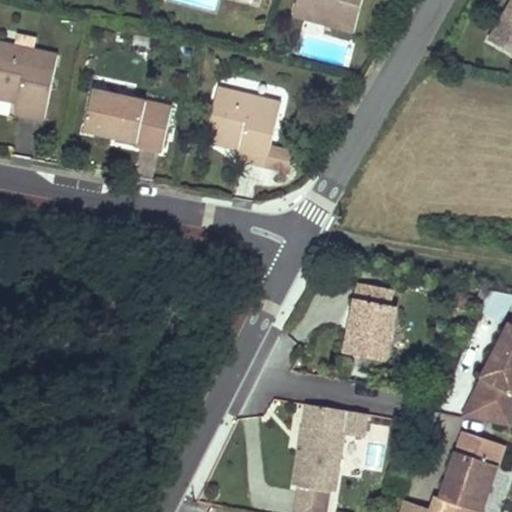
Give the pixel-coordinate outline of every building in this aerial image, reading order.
[(332,12),(330,25),(357,30),(362,0),(296,0),(296,2),(332,12)] [(332,12),(296,2),(293,14),(330,25),(332,12)] [(511,3),(492,39),(511,50),(511,3)] [(35,50),(38,38),(18,33),(15,45),(35,50)] [(46,117),(59,56),(35,50),(15,45),(0,41),(0,97),(13,101),(15,95),(19,96),(18,102),(16,111),(46,117)] [(282,104),(219,88),(206,140),(240,148),(237,159),(263,165),(291,172),(296,151),(272,146),(282,104)] [(138,142),(147,102),(95,91),(86,130),(117,137),(138,142)] [(173,108),(147,102),(138,142),(137,146),(164,151),(173,108)] [(397,290),(367,285),(361,322),(365,323),(364,332),(359,332),(355,357),(368,359),(393,363),(402,310),(394,309),(397,290)] [(511,297),(496,290),(487,310),(503,318),(511,298),(511,297)] [(476,397),(509,411),(511,404),(511,312),(511,313),(507,325),(506,324),(494,351),(498,352),(496,358),(492,356),(483,378),(484,379),(476,397)] [(511,424),(511,404),(509,411),(476,397),(468,417),(511,424)] [(331,409),(313,405),(309,428),(314,429),(310,451),(304,450),(297,488),(302,489),(333,495),(339,496),(350,436),(369,440),(374,417),(331,409)] [(472,434),(446,500),(442,498),(436,511),(470,511),(471,509),(480,511),(485,511),(510,448),(472,434)] [(381,467),(383,448),(372,447),(370,466),(381,467)] [(329,511),(333,495),(302,489),(298,511),(329,511)] [(432,511),(410,503),(406,511),(432,511)]
